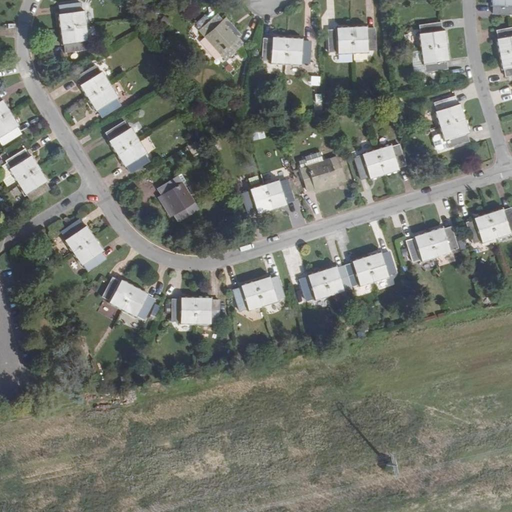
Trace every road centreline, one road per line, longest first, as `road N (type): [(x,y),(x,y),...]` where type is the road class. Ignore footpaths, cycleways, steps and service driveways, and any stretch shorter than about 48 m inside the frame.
road 1 (residential): [(94,187),(120,227),(150,252),(204,263),(501,173)]
road 2 (residential): [(94,187),(24,71),(20,35),(30,0)]
road 3 (residential): [(501,173),(468,0)]
